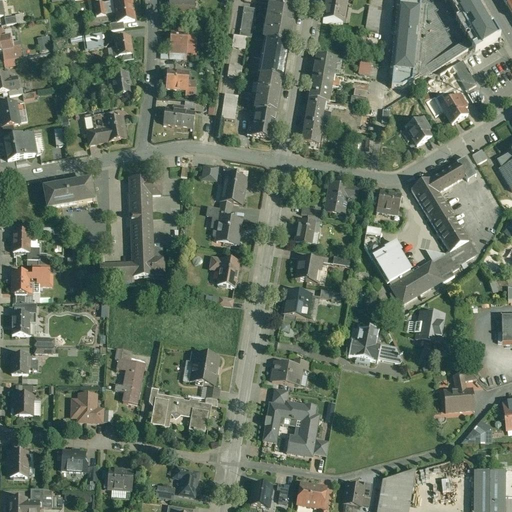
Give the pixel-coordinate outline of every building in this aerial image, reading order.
[(131,0),(129,0),(113,3),(103,4),(105,16),(115,15),(117,24),(117,25),(123,24),(134,22),(131,0)] [(193,0),(169,0),(169,10),(171,10),(172,15),(179,15),(179,10),(194,10),(193,0)] [(295,0),(274,0),(273,8),(270,7),(294,12),(295,0)] [(326,0),(322,23),(342,27),(346,0),(326,0)] [(498,35),(477,0),(455,0),(481,45),(498,35)] [(103,4),(94,6),(96,17),(105,16),(103,4)] [(419,7),(402,5),(395,69),(413,71),(419,7)] [(270,7),(264,41),(288,46),(294,12),(270,7)] [(380,31),(381,8),(368,7),(368,31),(380,31)] [(255,10),(243,9),(239,38),(246,39),(251,39),(255,10)] [(15,18),(4,20),(6,27),(16,25),(15,18)] [(117,24),(110,25),(111,33),(124,31),(123,24),(117,25),(117,24)] [(188,30),(178,30),(177,34),(170,33),(170,49),(186,49),(187,49),(188,30)] [(3,32),(0,32),(0,54),(3,54),(12,52),(12,51),(10,42),(5,43),(3,32)] [(103,34),(71,40),(72,45),(84,42),(86,52),(106,49),(103,34)] [(50,37),(38,39),(41,54),(52,52),(50,37)] [(239,38),(233,37),(232,49),(245,51),(246,39),(239,38)] [(129,39),(114,41),(115,50),(113,50),(115,59),(121,58),(122,63),(132,62),(132,57),(129,39)] [(288,46),(264,41),(258,77),(282,82),(288,46)] [(186,49),(171,49),(170,61),(186,62),(186,49)] [(20,50),(12,51),(12,52),(3,54),(4,63),(22,60),(20,50)] [(335,60),(317,57),(315,66),(316,66),(315,72),(333,75),(334,68),(331,68),(332,61),(335,61),(335,60)] [(462,62),(452,68),(466,93),(476,87),(462,62)] [(360,64),(358,75),(369,77),(371,66),(360,64)] [(242,68),(229,66),(227,78),(240,80),(242,68)] [(412,81),(413,71),(395,69),(393,85),(402,86),(412,81)] [(191,74),(174,72),(171,90),(189,93),(191,74)] [(315,72),(314,72),(312,81),(313,81),(313,87),(330,90),(331,83),(329,82),(330,75),(332,76),(333,75),(315,72)] [(8,75),(0,76),(0,94),(8,93),(19,91),(19,90),(17,79),(9,81),(8,75)] [(127,75),(107,78),(108,85),(112,84),(114,99),(131,96),(127,75)] [(282,82),(258,77),(258,78),(261,78),(255,113),(276,117),(282,82)] [(330,90),(313,87),(313,81),(312,81),(310,95),(311,96),(310,101),(324,103),(328,104),(329,97),(327,97),(328,90),(330,90)] [(19,91),(8,93),(9,98),(22,96),(23,96),(22,90),(19,90),(19,91)] [(367,93),(354,91),(353,98),(366,100),(367,93)] [(238,98),(225,96),(223,108),(236,110),(238,98)] [(460,96),(441,108),(452,127),(468,117),(465,112),(468,109),(460,96)] [(353,98),(352,98),(351,104),(366,107),(368,100),(366,100),(353,98)] [(310,101),(309,100),(305,124),(320,127),(324,103),(310,101)] [(15,104),(0,106),(0,120),(1,128),(19,125),(15,104)] [(195,114),(184,113),(184,107),(177,106),(176,112),(164,110),(163,126),(193,129),(195,114)] [(236,110),(223,108),(221,120),(234,122),(236,110)] [(389,112),(382,112),(381,124),(388,125),(389,112)] [(276,117),(255,113),(255,114),(256,114),(254,127),(249,126),(247,138),(252,139),(272,143),(276,117)] [(116,121),(115,115),(93,119),(95,132),(97,146),(98,145),(98,146),(126,141),(123,120),(116,121)] [(423,119),(406,129),(416,148),(431,140),(428,133),(430,132),(423,119)] [(320,127),(305,124),(302,145),(318,148),(322,127),(320,127)] [(65,147),(64,131),(56,132),(57,148),(65,147)] [(95,132),(87,133),(89,147),(98,146),(98,145),(97,146),(95,132)] [(28,138),(21,140),(21,138),(17,139),(4,141),(7,163),(35,158),(31,138),(28,138)] [(481,152),(472,157),(477,166),(486,161),(481,152)] [(511,153),(497,162),(502,169),(498,171),(511,194),(511,193),(511,153)] [(467,182),(475,177),(465,161),(458,165),(465,178),(467,182)] [(465,178),(458,165),(450,170),(458,183),(465,178)] [(217,170),(204,168),(202,181),(215,183),(217,170)] [(458,183),(450,170),(430,182),(438,195),(458,183)] [(240,178),(225,175),(225,176),(223,186),(225,186),(222,203),(220,203),(221,204),(231,205),(242,207),(241,206),(244,190),(246,190),(247,181),(240,179),(240,178)] [(132,267),(99,268),(100,279),(120,278),(120,288),(134,287),(133,280),(153,279),(153,277),(163,277),(163,261),(162,261),(162,249),(152,250),(150,198),(160,197),(160,182),(150,182),(149,180),(129,181),(132,267)] [(430,182),(429,181),(411,192),(449,255),(431,266),(430,265),(391,289),(402,307),(441,283),(440,281),(459,270),(457,268),(476,257),(468,244),(455,224),(457,223),(458,221),(448,205),(446,205),(444,206),(438,195),(430,182)] [(90,183),(44,191),(48,211),(93,203),(90,183)] [(359,190),(330,185),(325,215),(344,218),(347,200),(357,201),(359,190)] [(401,198),(379,194),(376,214),(398,218),(401,198)] [(231,205),(221,204),(219,211),(230,213),(231,205)] [(219,211),(208,209),(207,217),(229,220),(230,213),(219,211)] [(315,211),(302,209),(301,217),(307,218),(314,219),(315,211)] [(229,220),(207,217),(213,218),(211,230),(214,230),(213,237),(224,239),(223,245),(237,247),(238,247),(239,239),(238,238),(241,223),(242,223),(229,220)] [(314,219),(307,218),(306,224),(314,225),(314,226),(319,226),(321,227),(322,220),(314,219)] [(306,224),(298,223),(295,245),(310,247),(312,234),(318,234),(319,226),(314,226),(314,225),(306,224)] [(379,256),(384,232),(370,229),(365,253),(379,256)] [(32,234),(13,233),(13,255),(29,255),(29,250),(36,250),(36,242),(32,242),(32,234)] [(396,246),(385,252),(386,253),(373,261),(389,286),(410,273),(399,255),(400,254),(396,246)] [(30,256),(28,256),(28,267),(33,268),(38,268),(39,251),(30,251),(30,256)] [(322,264),(292,259),(292,260),(301,262),(299,273),(296,272),(296,274),(297,274),(296,281),(295,281),(295,282),(305,283),(305,284),(319,287),(319,285),(316,285),(318,273),(321,274),(321,273),(320,272),(321,265),(322,265),(322,264)] [(349,261),(333,259),(332,266),(348,268),(349,261)] [(239,264),(222,261),(221,262),(211,260),(210,266),(211,266),(210,272),(220,273),(217,287),(234,290),(239,264)] [(29,275),(12,275),(12,295),(33,296),(33,285),(40,286),(40,288),(51,288),(52,277),(49,277),(49,274),(32,274),(32,278),(29,278),(29,275)] [(504,281),(496,283),(499,292),(507,290),(504,281)] [(310,297),(287,293),(283,316),(284,317),(296,319),(306,320),(310,297)] [(333,295),(321,293),(320,300),(331,302),(333,295)] [(331,303),(340,304),(342,296),(333,295),(331,302),(331,303)] [(232,302),(220,300),(218,306),(231,309),(232,302)] [(12,307),(12,316),(36,316),(36,306),(12,307)] [(428,316),(420,315),(418,325),(416,324),(414,335),(417,336),(416,342),(439,346),(444,317),(429,315),(428,316)] [(36,316),(12,316),(12,338),(29,338),(29,326),(36,326),(36,316)] [(511,318),(501,318),(502,346),(511,345),(511,318)] [(290,326),(282,325),(281,333),(289,334),(290,326)] [(378,332),(369,330),(368,333),(359,332),(356,345),(351,344),(348,359),(356,360),(355,365),(368,368),(369,363),(377,365),(378,362),(400,367),(401,362),(396,350),(380,347),(380,350),(375,349),(378,332)] [(132,354),(117,351),(115,361),(118,362),(118,361),(145,367),(146,362),(131,358),(132,354)] [(218,360),(192,356),(191,364),(194,365),(191,384),(214,388),(218,360)] [(28,357),(12,357),(11,368),(10,368),(10,375),(11,375),(11,377),(27,377),(27,373),(30,373),(31,359),(28,359),(28,357)] [(145,367),(118,361),(118,362),(116,371),(126,373),(122,389),(116,387),(115,392),(125,394),(123,404),(137,407),(145,367)] [(310,364),(295,361),(293,367),(301,369),(301,371),(308,372),(310,364)] [(293,367),(275,364),(271,384),(298,388),(301,371),(301,369),(293,367)] [(476,382),(466,370),(461,371),(462,375),(464,384),(476,382)] [(462,375),(453,378),(455,392),(443,394),(445,415),(474,412),(472,391),(466,392),(464,384),(462,375)] [(32,388),(16,388),(16,397),(32,397),(32,388)] [(219,391),(207,389),(206,400),(217,402),(219,391)] [(158,392),(151,391),(149,404),(154,411),(157,397),(158,392)] [(287,394),(274,392),(272,406),(285,408),(287,394)] [(95,397),(79,396),(78,410),(72,409),(71,420),(78,420),(78,424),(86,424),(86,421),(93,421),(93,424),(97,424),(97,425),(103,425),(104,411),(97,411),(97,413),(94,413),(95,397)] [(33,398),(11,397),(11,411),(14,411),(14,418),(32,419),(33,398)] [(183,401),(157,397),(154,411),(151,426),(166,428),(169,412),(173,413),(172,415),(190,418),(190,419),(192,420),(190,432),(193,432),(193,433),(195,434),(195,433),(203,434),(205,422),(209,423),(209,422),(208,422),(210,408),(204,407),(197,406),(197,404),(190,403),(189,404),(184,403),(183,401)] [(206,400),(204,407),(210,408),(216,409),(217,402),(206,400)] [(511,404),(502,406),(506,431),(511,430),(511,404)] [(286,409),(269,406),(267,421),(265,420),(265,421),(267,422),(266,427),(264,427),(264,428),(265,428),(263,443),(276,445),(280,420),(302,423),(299,440),(289,438),(286,455),(312,460),(312,457),(315,442),(319,418),(315,417),(316,409),(305,407),(304,408),(286,405),(286,409)] [(114,412),(104,411),(103,425),(113,425),(114,412)] [(481,423),(461,446),(461,447),(491,447),(491,433),(481,423)] [(329,444),(315,442),(312,457),(326,459),(329,444)] [(27,454),(11,454),(10,479),(27,480),(27,454)] [(85,455),(63,454),(62,473),(86,474),(86,468),(84,465),(85,455)] [(98,471),(89,470),(88,482),(97,483),(97,482),(98,471)] [(198,475),(187,473),(177,470),(174,479),(182,482),(179,496),(194,499),(195,491),(196,491),(198,483),(197,483),(198,475)] [(133,473),(121,472),(121,474),(109,473),(108,482),(105,482),(104,489),(107,490),(107,491),(131,493),(133,473)] [(511,473),(493,474),(493,499),(504,499),(511,499),(511,473)] [(493,474),(474,474),(473,511),(493,511),(493,499),(493,474)] [(398,511),(405,476),(383,482),(377,511),(398,511)] [(442,481),(443,493),(451,493),(450,480),(442,481)] [(372,486),(364,484),(363,489),(364,489),(362,499),(370,500),(372,486)] [(271,489),(254,486),(251,507),(269,510),(270,502),(269,501),(271,489)] [(289,488),(277,486),(276,492),(280,493),(278,504),(286,506),(289,488)] [(325,490),(301,486),(298,506),(322,510),(325,490)] [(363,489),(346,486),(343,506),(360,509),(362,499),(364,489),(363,489)] [(174,491),(158,489),(156,499),(172,501),(174,491)] [(43,491),(30,491),(30,504),(41,504),(41,509),(52,510),(52,497),(43,497),(43,491)] [(503,511),(504,499),(493,499),(493,511),(503,511)] [(26,500),(9,500),(9,511),(38,511),(38,509),(26,509),(26,500)]
